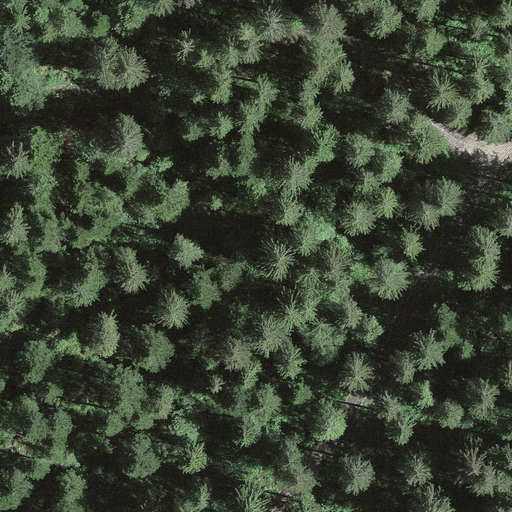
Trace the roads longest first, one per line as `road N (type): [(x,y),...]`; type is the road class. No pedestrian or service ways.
road 1 (track): [(511,148),(497,163),(457,139),(353,47),(319,36),(278,36),(0,104)]
road 2 (track): [(269,511),(340,429),(497,163)]
